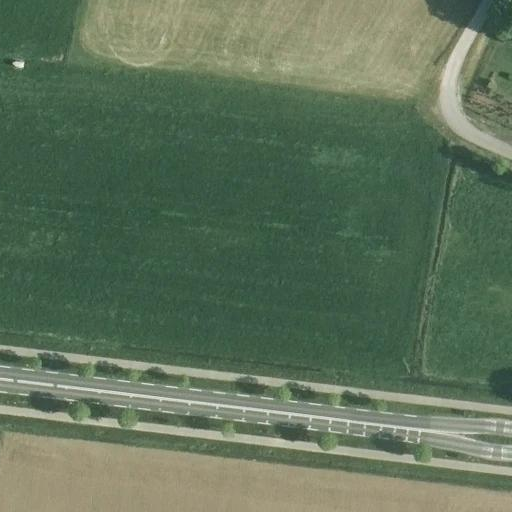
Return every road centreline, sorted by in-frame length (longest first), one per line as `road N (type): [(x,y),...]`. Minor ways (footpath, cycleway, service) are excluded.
road 1 (secondary): [(429,431),(0,379)]
road 2 (residential): [(511,154),(454,122),(447,88),(453,57),(487,0)]
